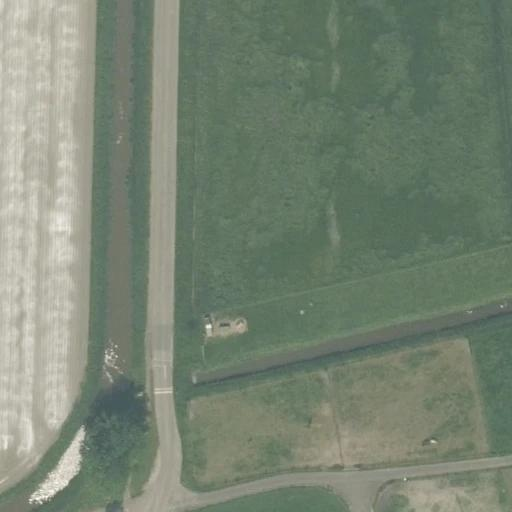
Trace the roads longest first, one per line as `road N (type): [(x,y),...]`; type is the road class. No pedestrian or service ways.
road 1 (unclassified): [(155,502),(170,454),(162,391),(168,0)]
road 2 (residential): [(155,502),(278,481),(511,460)]
